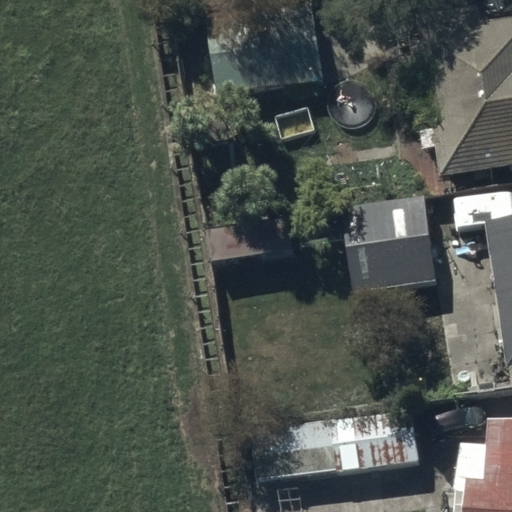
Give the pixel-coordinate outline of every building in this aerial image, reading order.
[(315,21),(207,35),(218,111),(325,98),(315,21)] [(479,25),(418,33),(440,195),(511,184),(511,37),(481,42),(479,25)] [(341,222),(355,311),(438,299),(426,210),(341,222)] [(511,235),(486,239),(507,387),(511,386),(511,235)] [(250,439),(256,498),(420,479),(414,421),(250,439)] [(511,511),(511,441),(491,440),(489,461),(464,460),(457,491),(455,511),(511,511)]
